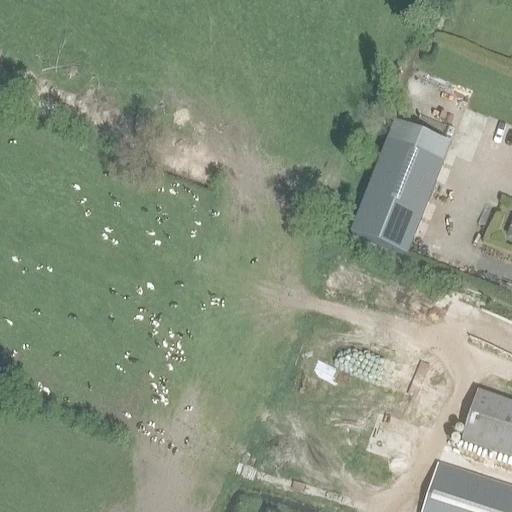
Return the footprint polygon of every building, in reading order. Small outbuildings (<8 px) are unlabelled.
[(444,0),(442,6),(453,10),(457,2),(450,0),(444,0)] [(454,22),(436,15),(432,26),(450,34),(454,22)] [(387,143),(351,237),(407,259),(443,165),(387,143)] [(440,370),(437,366),(433,363),(429,360),(424,358),(419,357),(414,356),(409,357),(404,358),(399,360),(395,363),(391,367),(388,371),(386,375),(384,380),(384,385),(384,390),(385,395),(386,400),(389,405),(392,409),(396,412),(400,415),(405,417),(410,418),(415,419),(420,418),(425,417),(429,415),(434,412),(437,409),(441,405),(443,400),(445,396),(446,391),(446,389),(445,382),(443,376),(440,370)] [(511,405),(477,394),(461,443),(511,458),(511,405)] [(511,511),(511,491),(437,468),(422,511),(511,511)]
